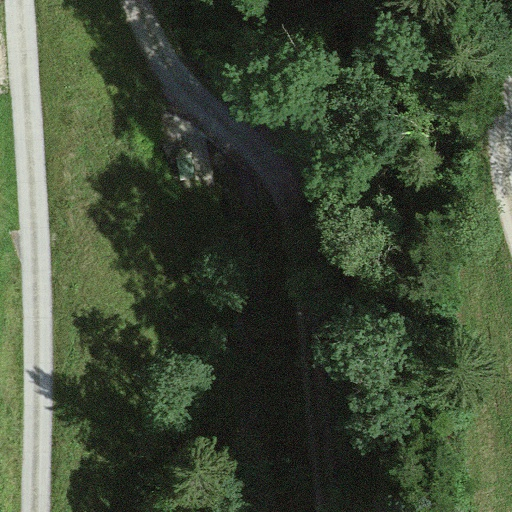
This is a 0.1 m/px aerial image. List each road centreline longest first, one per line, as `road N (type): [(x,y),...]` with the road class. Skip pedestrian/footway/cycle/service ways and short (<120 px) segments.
road 1 (track): [(331,511),(299,251),(286,207),(254,153),(171,73),(137,0)]
road 2 (unclassified): [(25,0),(44,345),(35,511)]
road 3 (track): [(506,0),(505,180),(511,208)]
